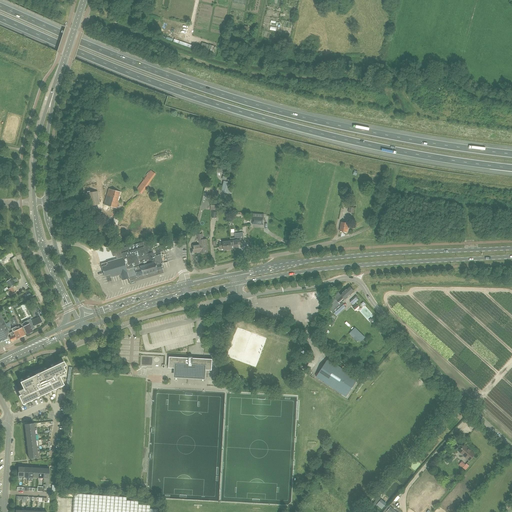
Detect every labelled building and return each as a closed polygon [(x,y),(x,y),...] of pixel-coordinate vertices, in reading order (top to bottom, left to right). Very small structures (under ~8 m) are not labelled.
[(229,193),(232,181),(228,180),(227,182),(224,181),(222,192),(229,193)] [(136,190),(135,192),(136,193),(138,195),(140,196),(141,194),(145,189),(140,185),(136,190)] [(109,189),(104,204),(116,208),(121,192),(109,188),(109,189)] [(87,194),(89,206),(101,204),(100,199),(100,198),(99,191),(87,194)] [(219,204),(211,203),(210,210),(219,211),(219,204)] [(252,223),(263,224),(264,214),(253,213),(252,223)] [(340,231),(348,232),(349,223),(341,222),(340,231)] [(230,238),(231,241),(232,249),(233,249),(233,250),(234,250),(237,250),(237,249),(238,248),(239,248),(238,244),(241,244),(240,240),(244,239),(243,232),(234,233),(235,238),(230,238)] [(206,239),(202,239),(201,233),(198,234),(198,240),(199,244),(192,244),(194,253),(200,252),(200,254),(208,253),(206,239)] [(107,262),(101,264),(102,267),(101,267),(104,276),(106,276),(108,282),(112,281),(111,277),(120,275),(122,280),(128,279),(130,283),(135,281),(143,279),(142,275),(157,271),(157,270),(162,269),(161,264),(163,263),(160,252),(163,251),(162,247),(155,249),(155,250),(152,251),(151,245),(150,243),(149,240),(111,251),(112,252),(113,257),(116,256),(117,259),(107,261),(107,262)] [(223,242),(219,243),(220,249),(224,248),(224,250),(232,249),(231,241),(223,242)] [(14,284),(10,279),(6,282),(9,288),(14,284)] [(337,316),(340,313),(344,309),(340,304),(345,299),(354,291),(349,286),(341,294),(338,292),(332,304),(334,305),(330,309),(332,311),(337,316)] [(350,302),(353,305),(359,300),(357,298),(358,297),(356,296),(350,301),(350,302)] [(34,326),(41,323),(41,322),(42,322),(42,321),(42,320),(38,312),(40,317),(31,321),(30,319),(23,322),(23,323),(21,324),(24,330),(25,330),(27,334),(29,333),(30,333),(32,332),(33,331),(32,329),(35,328),(34,326)] [(21,337),(12,318),(11,316),(8,317),(12,325),(14,328),(12,329),(13,332),(10,333),(12,336),(9,337),(11,341),(17,339),(19,338),(21,337)] [(25,335),(22,328),(20,329),(17,323),(18,323),(15,317),(12,318),(21,337),(23,336),(25,335)] [(0,341),(7,338),(9,332),(4,320),(0,322),(0,341)] [(363,336),(354,328),(349,334),(352,337),(353,335),(359,340),(358,341),(361,343),(365,339),(362,336),(363,336)] [(189,358),(169,357),(169,368),(175,368),(175,376),(175,380),(177,380),(177,377),(202,378),(202,382),(204,382),(204,378),(205,378),(205,370),(212,370),(212,359),(193,358),(193,357),(189,357),(189,358)] [(306,357),(302,364),(306,367),(310,360),(306,357)] [(316,377),(346,397),(358,379),(328,359),(332,362),(321,380),(316,377)] [(21,394),(19,395),(18,395),(22,404),(41,395),(44,394),(49,392),(63,384),(60,378),(59,376),(64,374),(63,372),(64,371),(65,371),(63,366),(61,362),(58,364),(20,382),(22,387),(23,388),(24,390),(20,392),(21,394)] [(469,461),(475,454),(464,445),(459,451),(469,461)] [(157,511),(157,509),(149,508),(150,505),(138,504),(138,501),(126,500),(126,497),(74,493),(72,511),(157,511)] [(386,504),(379,498),(375,502),(382,509),(386,504)]
